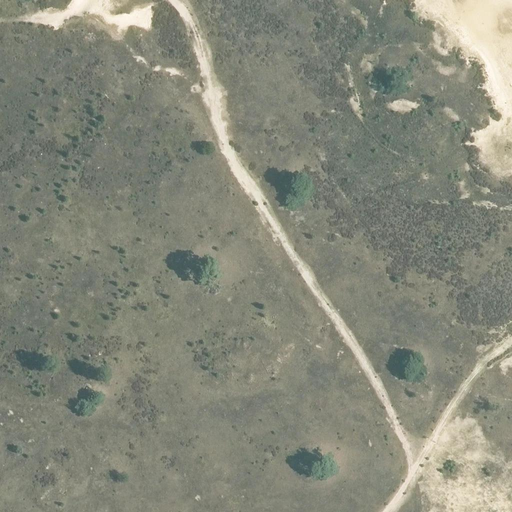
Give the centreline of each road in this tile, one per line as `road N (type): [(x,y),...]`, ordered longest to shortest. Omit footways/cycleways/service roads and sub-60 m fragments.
road 1 (track): [(177,0),(200,42),(227,148),(376,383),(413,475)]
road 2 (track): [(511,344),(472,377),(413,475)]
